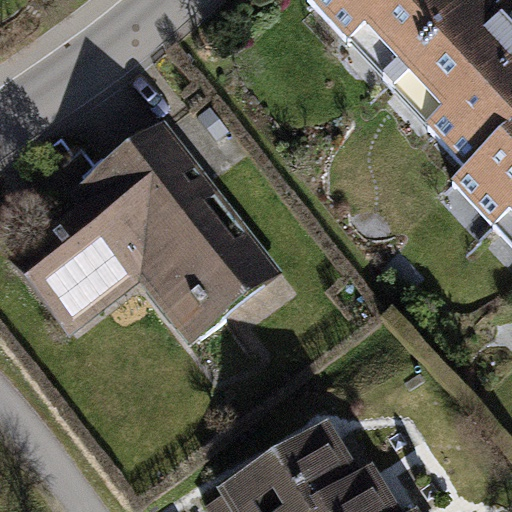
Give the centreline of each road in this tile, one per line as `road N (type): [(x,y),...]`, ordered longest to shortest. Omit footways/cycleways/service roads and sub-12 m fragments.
road 1 (residential): [(0,120),(170,0)]
road 2 (residential): [(0,404),(81,511)]
